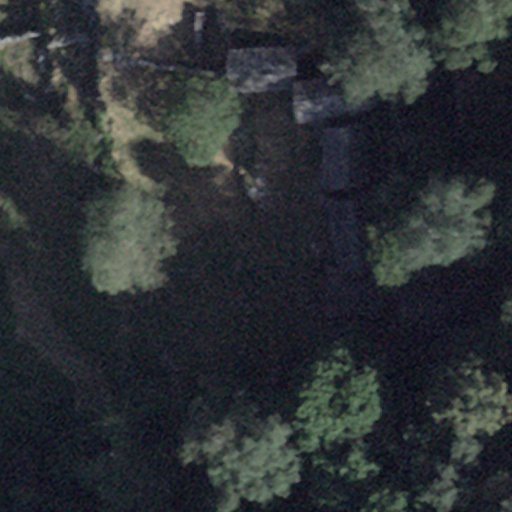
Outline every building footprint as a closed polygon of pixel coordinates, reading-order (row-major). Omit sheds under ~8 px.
[(291,50),(230,51),(231,85),(291,84),(291,50)] [(361,73),(299,82),(304,113),(365,104),(361,73)] [(362,127),(327,128),(328,179),(364,178),(362,127)] [(363,199),(332,202),(338,263),(369,259),(363,199)] [(375,275),(332,278),(334,303),(377,300),(375,275)]
